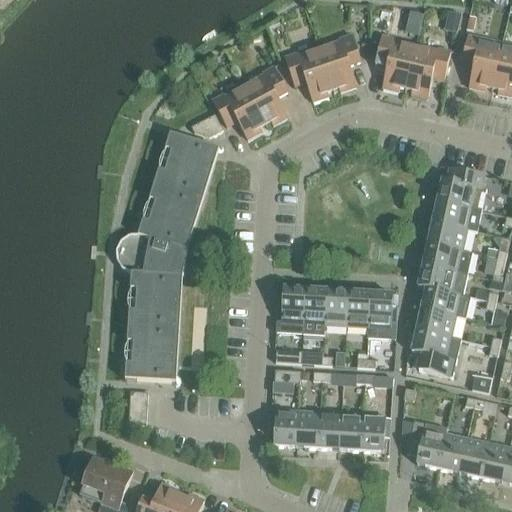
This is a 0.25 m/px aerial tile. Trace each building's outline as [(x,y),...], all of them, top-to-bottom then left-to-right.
[(476,21),(470,19),(467,33),(474,34),(476,21)] [(340,44),(319,51),(334,94),(339,92),(341,96),(357,90),(349,66),(361,63),(352,38),(340,42),(340,44)] [(401,91),(406,92),(417,48),(395,43),(395,41),(383,38),(377,64),(388,67),(383,91),(400,95),(401,91)] [(469,38),(462,68),(474,71),(469,91),(486,95),(487,90),(493,92),(501,57),(503,47),(489,44),(490,43),(469,38)] [(501,57),(493,92),(499,93),(498,97),(511,100),(511,47),(503,46),(503,47),(501,57)] [(438,53),(417,48),(406,92),(413,94),(412,98),(428,102),(434,77),(446,80),(452,54),(439,51),(438,53)] [(334,94),(319,51),(298,58),(298,56),(285,60),(294,85),(305,81),(313,105),(329,100),(328,95),(334,94)] [(264,78),(245,88),(266,128),(272,125),(274,129),(289,121),(277,99),(287,93),(275,70),(263,76),(264,78)] [(261,131),(266,128),(245,88),(225,99),(224,97),(213,104),(225,127),(236,121),(248,143),(263,135),(261,131)] [(209,121),(213,129),(220,126),(216,118),(209,121)] [(203,124),(208,132),(213,129),(209,121),(203,124)] [(198,127),(201,133),(202,135),(208,132),(203,124),(198,127)] [(213,129),(218,137),(224,134),(220,126),(213,129)] [(204,139),(202,135),(201,133),(198,127),(191,130),(195,136),(204,139)] [(218,137),(213,129),(208,132),(212,140),(218,137)] [(212,140),(208,132),(202,135),(204,139),(210,141),(212,140)] [(169,164),(206,176),(214,150),(171,136),(166,152),(172,154),(169,164)] [(206,176),(169,164),(165,174),(160,172),(155,187),(198,201),(206,176)] [(438,204),(447,206),(473,212),(482,214),(487,192),(483,191),(485,180),(460,174),(457,186),(443,183),(438,204)] [(198,201),(155,187),(150,202),(156,204),(153,214),(190,226),(198,201)] [(473,212),(447,206),(438,204),(433,225),(447,228),(468,233),(473,212)] [(190,226),(153,214),(149,225),(144,223),(139,237),(183,251),(190,226)] [(468,233),(447,228),(433,225),(428,246),(463,254),(468,233)] [(183,251),(139,237),(130,238),(121,244),(117,254),(118,264),(123,272),(132,277),(177,279),(177,278),(173,278),(178,251),(182,252),(183,251)] [(428,246),(424,267),(447,273),(459,275),(467,277),(472,256),(463,254),(428,246)] [(498,262),(506,264),(508,255),(499,253),(498,262)] [(506,264),(498,262),(494,279),(502,281),(506,264)] [(467,277),(459,275),(447,273),(424,267),(419,290),(426,291),(427,290),(454,297),(454,296),(462,298),(467,277)] [(136,303),(176,305),(177,279),(132,277),(131,292),(137,292),(136,303)] [(503,294),(504,294),(511,296),(511,294),(511,286),(505,285),(503,294)] [(457,319),(462,298),(454,296),(454,297),(427,290),(426,291),(422,312),(457,319)] [(277,336),(304,338),(307,292),(284,291),(282,325),(277,325),(277,336)] [(328,293),(307,292),(304,338),(325,339),(326,329),(328,293)] [(350,295),(328,293),(326,329),(348,330),(350,295)] [(348,330),(368,332),(369,332),(371,296),(350,295),(348,330)] [(368,342),(396,343),(398,310),(393,309),(394,297),(371,296),(369,332),(368,332),(368,342)] [(488,304),(497,306),(499,298),(490,296),(488,304)] [(176,305),(136,303),(136,314),(130,313),(129,329),(174,332),(176,305)] [(497,306),(488,304),(486,313),(495,315),(497,306)] [(422,312),(417,333),(452,340),(457,319),(422,312)] [(133,356),(173,358),(174,332),(129,329),(128,345),(134,345),(133,356)] [(452,340),(417,333),(412,355),(418,356),(417,369),(456,377),(465,343),(452,340)] [(492,349),(501,351),(502,343),(494,341),(492,349)] [(501,351),(492,349),(490,358),(498,360),(501,351)] [(276,366),(302,368),(303,355),(277,354),(276,366)] [(173,358),(133,356),(133,366),(127,366),(126,382),(171,385),(173,358)] [(345,370),(346,356),(337,356),(336,370),(345,370)] [(324,369),(324,360),(315,360),(315,368),(324,369)] [(324,360),(324,369),(333,369),(333,361),(324,360)] [(367,372),(367,363),(358,362),(358,371),(367,372)] [(367,363),(367,372),(376,372),(376,363),(367,363)] [(503,373),(511,375),(511,372),(511,365),(505,364),(503,373)] [(301,387),(302,375),(276,373),(275,386),(301,387)] [(511,375),(503,373),(501,382),(509,384),(511,375)] [(323,385),(323,376),(314,376),(314,384),(323,385)] [(323,376),(323,385),(332,385),(332,377),(323,376)] [(476,377),(473,393),(489,396),(492,380),(476,377)] [(366,388),(366,379),(357,378),(357,387),(366,388)] [(366,379),(366,388),(375,388),(375,379),(366,379)] [(415,394),(405,392),(403,402),(413,404),(415,394)] [(475,411),(477,403),(468,401),(466,409),(475,411)] [(477,403),(475,411),(484,413),(486,405),(477,403)] [(275,449),(297,450),(299,415),(277,413),(275,449)] [(299,415),(297,450),(319,452),(321,416),(299,415)] [(321,416),(319,452),(340,453),(342,417),(321,416)] [(342,417),(340,453),(362,454),(364,419),(342,417)] [(386,420),(364,419),(362,454),(384,456),(386,420)] [(417,467),(439,472),(447,437),(426,432),(427,427),(415,424),(407,458),(419,460),(417,467)] [(439,472),(447,474),(460,477),(468,442),(447,437),(439,472)] [(482,481),(489,447),(468,442),(460,477),(482,481)] [(503,486),(510,451),(489,447),(482,481),(503,486)] [(511,451),(510,451),(503,486),(511,488),(511,451)] [(103,507),(100,511),(133,511),(134,510),(122,505),(134,476),(94,461),(80,498),(103,507)] [(177,511),(182,499),(176,497),(178,493),(162,487),(153,510),(142,506),(139,511),(177,511)] [(202,511),(205,504),(189,497),(188,501),(182,499),(177,511),(202,511)]
